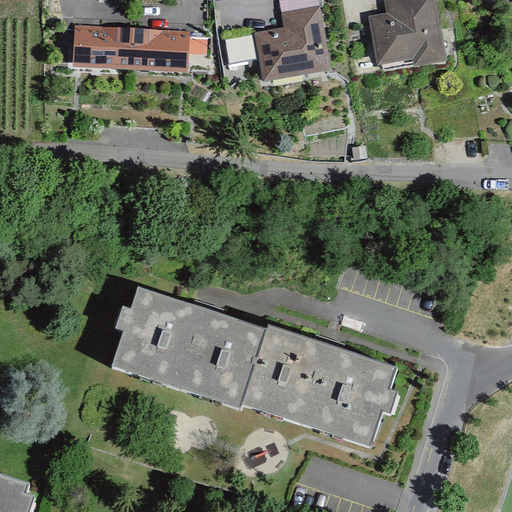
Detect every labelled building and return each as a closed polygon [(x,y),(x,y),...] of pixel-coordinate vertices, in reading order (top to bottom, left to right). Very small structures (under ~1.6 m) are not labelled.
[(383,0),(386,14),(369,17),(377,67),(411,61),(413,68),(447,63),(436,0),(383,0)] [(254,34),(264,84),(332,72),(320,6),(281,13),(284,29),(254,34)] [(190,32),(76,26),(74,70),(188,76),(190,32)] [(220,36),(225,63),(253,58),(248,31),(220,36)] [(138,293),(112,371),(241,413),(242,410),(371,452),(397,372),(268,330),(267,335),(138,293)] [(0,511),(33,511),(36,503),(28,501),(31,489),(0,479),(0,511)]
